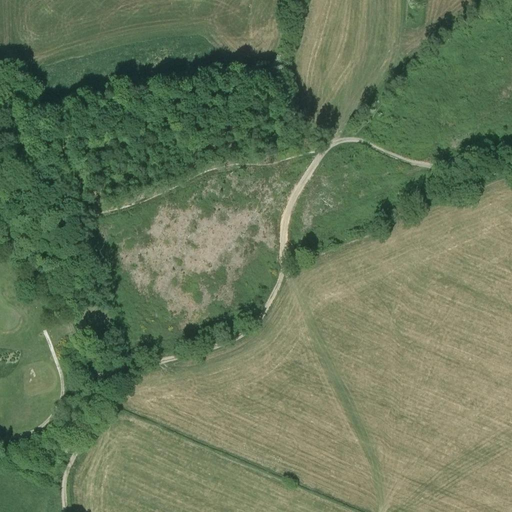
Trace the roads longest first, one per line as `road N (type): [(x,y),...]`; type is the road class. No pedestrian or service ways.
road 1 (track): [(99,385),(249,333),(280,275),(287,211),(331,146),(355,143),(423,168),(490,146),(511,149)]
road 2 (track): [(3,254),(60,224),(217,171),(322,155)]
road 3 (track): [(99,385),(0,205)]
road 4 (track): [(403,0),(393,57),(331,146)]
road 5 (track): [(0,441),(35,432),(62,394),(43,331)]
road 6 (track): [(64,511),(64,478),(95,414),(99,385)]
